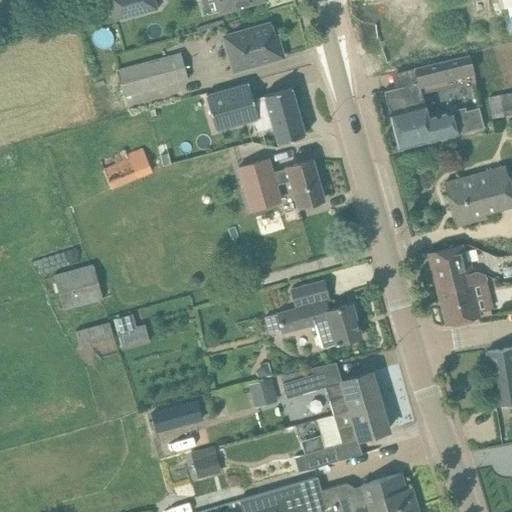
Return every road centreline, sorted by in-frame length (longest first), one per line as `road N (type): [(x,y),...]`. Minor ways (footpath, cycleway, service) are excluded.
road 1 (tertiary): [(411,347),(321,0)]
road 2 (tertiary): [(460,511),(411,347)]
